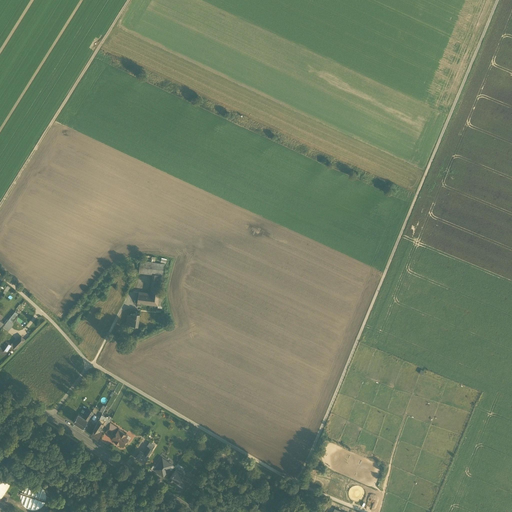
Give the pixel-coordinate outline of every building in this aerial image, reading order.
[(162,276),(165,276),(166,264),(140,261),(139,273),(154,275),(162,276)] [(160,288),(162,276),(154,275),(153,287),(160,288)] [(159,295),(159,293),(152,292),(152,295),(139,293),(137,303),(158,306),(159,295)] [(126,325),(138,326),(139,315),(140,315),(140,314),(131,313),(131,318),(128,317),(126,325)] [(13,324),(11,322),(8,320),(5,323),(2,326),(8,331),(13,324)] [(0,342),(0,353),(3,355),(9,347),(11,344),(3,338),(0,342)] [(73,422),(83,428),(93,411),(88,408),(82,416),(78,414),(73,422)] [(98,420),(103,423),(106,419),(107,417),(102,415),(100,417),(100,418),(98,420)] [(91,433),(97,437),(101,432),(99,430),(103,424),(103,423),(98,420),(96,425),(91,433)] [(85,430),(91,434),(91,433),(96,425),(93,423),(92,423),(89,428),(88,426),(85,430)] [(106,431),(111,434),(116,427),(110,423),(108,427),(106,431)] [(119,443),(123,446),(125,442),(127,443),(129,440),(127,439),(128,438),(126,437),(127,435),(122,432),(123,431),(119,428),(112,438),(116,441),(115,441),(118,443),(119,443)] [(135,458),(144,463),(149,456),(148,456),(153,449),(149,446),(149,447),(144,453),(140,450),(135,458)] [(155,467),(154,469),(163,476),(169,468),(172,464),(162,457),(155,467)] [(173,480),(178,483),(179,481),(180,482),(184,475),(183,474),(184,473),(183,472),(182,471),(180,471),(180,472),(176,469),(170,478),(169,479),(172,481),(173,480)] [(184,475),(180,482),(184,484),(188,478),(184,475)] [(0,478),(0,499),(10,484),(0,478)] [(184,484),(188,487),(193,481),(188,478),(184,484)] [(40,487),(35,485),(31,485),(27,486),(24,489),(21,493),(20,498),(22,503),(25,507),(29,509),(35,509),(39,508),(43,505),(45,500),(45,495),(43,490),(40,487)]
